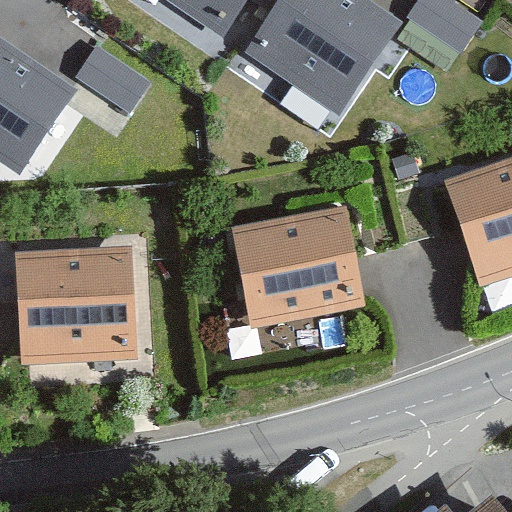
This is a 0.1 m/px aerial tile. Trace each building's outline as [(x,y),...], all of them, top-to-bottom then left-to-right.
[(166,0),(232,42),(259,0),(166,0)] [(345,122),(410,27),(370,0),(281,0),(245,54),(345,122)] [(417,0),(407,23),(465,48),(482,10),(458,0),(417,0)] [(0,164),(20,178),(78,95),(0,40),(0,164)] [(94,44),(77,82),(137,109),(154,71),(94,44)] [(511,283),(511,160),(444,180),(478,294),(511,283)] [(372,309),(354,207),(231,229),(249,330),(372,309)] [(137,364),(133,252),(15,256),(19,368),(137,364)]
